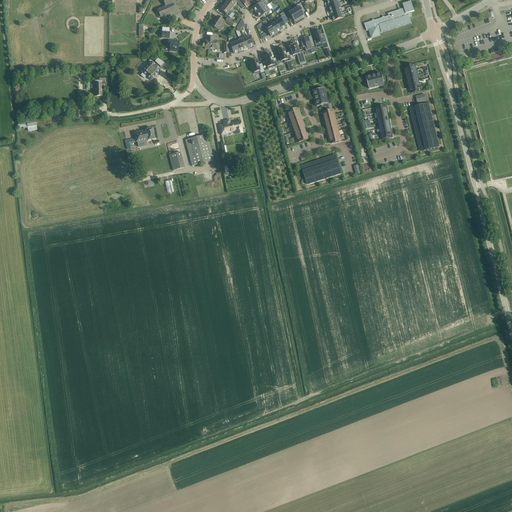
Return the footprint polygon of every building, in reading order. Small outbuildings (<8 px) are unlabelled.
[(162,0),(166,6),(157,10),(159,14),(157,14),(159,18),(161,16),(163,20),(169,18),(167,14),(176,11),(171,0),(162,0)] [(263,1),(252,8),(256,13),(267,5),(263,1)] [(389,16),(365,24),(367,31),(369,30),(372,38),(380,36),(379,34),(411,23),(409,15),(411,15),(411,12),(414,11),(411,1),(403,4),(404,8),(388,14),(389,16)] [(233,7),(227,2),(224,6),(230,11),(233,7)] [(340,3),(329,6),(330,11),(341,7),(340,3)] [(267,5),(256,13),(259,18),(270,10),(267,6),(267,5)] [(297,5),(292,8),(299,19),(303,17),(303,16),(304,16),(297,5)] [(230,11),(224,6),(220,10),(227,15),(229,17),(232,12),(230,11)] [(341,7),(330,11),(332,16),(343,12),(341,7)] [(292,8),(287,11),(294,22),(295,21),(296,22),(299,19),(292,8)] [(343,12),(332,16),(334,21),(344,18),(343,12)] [(213,21),(210,25),(217,29),(221,23),(222,24),(224,21),(217,16),(214,22),(213,21)] [(225,22),(232,26),(235,28),(237,24),(227,18),(225,22)] [(280,19),(275,22),(281,30),(285,27),(280,19)] [(275,22),(270,24),(276,33),(281,30),(275,22)] [(270,24),(266,27),(271,36),(276,33),(270,24)] [(320,31),(313,33),(315,41),(314,41),(316,48),(323,46),(323,49),(328,48),(324,34),(321,35),(320,31)] [(206,49),(211,49),(217,50),(218,41),(215,41),(215,37),(206,36),(206,41),(206,42),(207,43),(206,49)] [(253,45),(249,36),(244,38),(248,48),(253,45)] [(304,40),(301,42),(303,48),(305,47),(306,51),(310,50),(311,53),(316,52),(311,36),(308,37),(308,36),(303,38),(304,40)] [(248,48),(244,38),(239,40),(243,50),(248,48)] [(168,47),(170,47),(169,52),(178,53),(179,43),(178,43),(178,41),(169,40),(168,47)] [(243,50),(239,40),(235,42),(239,52),(243,50)] [(239,52),(235,42),(230,44),(234,54),(239,52)] [(297,43),(289,46),(292,56),(297,55),(300,64),(306,62),(302,52),(300,53),(297,43)] [(283,49),(282,49),(279,50),(279,51),(278,51),(281,61),(284,60),(285,62),(287,62),(290,71),(294,70),(291,61),(289,54),(286,55),(284,49),(283,49)] [(268,69),(278,66),(276,60),(272,61),(271,55),(269,55),(269,54),(265,55),(265,56),(264,57),(268,69)] [(158,58),(155,61),(161,67),(164,63),(158,58)] [(260,71),(261,73),(264,72),(262,66),(259,67),(257,60),(250,62),(251,66),(252,70),(253,70),(254,73),(260,71)] [(152,62),(142,72),(143,73),(141,75),(144,78),(146,76),(151,80),(155,76),(157,74),(161,70),(152,62)] [(366,77),(369,89),(385,85),(382,73),(375,75),(372,75),(373,75),(366,77)] [(95,80),(95,83),(95,91),(96,96),(102,96),(101,81),(105,81),(105,76),(99,76),(99,80),(95,80)] [(327,111),(332,110),(331,103),(328,104),(325,88),(313,91),(315,98),(314,98),(315,100),(315,101),(315,100),(317,107),(326,105),(326,106),(326,107),(327,111)] [(416,96),(417,103),(426,101),(424,94),(416,96)] [(421,114),(429,112),(428,109),(429,109),(428,106),(427,106),(427,103),(419,105),(421,114)] [(421,114),(419,105),(411,107),(411,110),(412,113),(413,116),(421,114)] [(289,117),(298,113),(296,108),(287,111),(289,117)] [(421,114),(423,123),(431,121),(430,118),(431,118),(430,114),(429,114),(429,112),(421,114)] [(300,119),(298,113),(289,117),(291,122),(300,119)] [(421,114),(413,116),(414,118),(413,118),(414,122),(415,122),(415,125),(423,123),(421,114)] [(302,124),(300,119),(291,122),(293,127),(302,124)] [(19,130),(27,128),(28,132),(37,130),(36,126),(35,120),(18,122),(19,130)] [(219,125),(221,134),(242,129),(240,121),(230,123),(229,120),(223,121),(224,124),(219,125)] [(423,123),(425,132),(433,130),(433,128),(432,124),(431,121),(423,123)] [(423,123),(415,125),(416,128),(416,132),(417,132),(417,134),(425,132),(423,123)] [(302,124),(293,127),(295,132),(304,129),(302,124)] [(148,140),(154,139),(152,128),(146,130),(134,133),(136,142),(148,140)] [(305,134),(304,129),(295,132),(297,137),(305,134)] [(202,136),(185,140),(192,166),(214,160),(207,134),(206,130),(201,131),(202,136)] [(428,141),(435,139),(435,136),(435,135),(434,132),(433,130),(425,132),(428,141)] [(425,132),(417,134),(418,136),(417,136),(418,140),(419,139),(420,143),(428,141),(425,132)] [(305,134),(297,137),(298,142),(307,139),(305,134)] [(428,141),(430,150),(438,148),(437,145),(438,145),(437,141),(436,142),(435,139),(428,141)] [(428,141),(420,143),(420,145),(420,146),(421,149),(422,151),(430,150),(428,141)] [(223,143),(219,144),(221,154),(222,159),(223,163),(227,162),(225,153),(224,146),(223,143)] [(173,171),(185,167),(181,152),(172,154),(172,152),(169,153),(169,155),(170,160),(173,171)] [(330,167),(339,164),(336,156),(334,157),(330,158),(327,159),(330,167)] [(319,162),(321,170),(330,167),(327,159),(324,160),(321,161),(319,162)] [(313,164),(310,165),(313,172),(321,170),(319,162),(317,163),(317,162),(313,163),(313,164)] [(339,164),(330,167),(332,175),(335,174),(339,173),(339,172),(341,172),(339,164)] [(301,168),(304,175),(313,172),(310,165),(307,166),(307,165),(304,166),(304,167),(301,168)] [(321,170),(324,177),(326,177),(330,176),(329,176),(332,175),(330,167),(321,170)] [(321,170),(313,172),(315,180),(318,179),(318,180),(322,179),(322,178),(324,177),(321,170)] [(312,181),(315,180),(313,172),(304,175),(306,183),(309,182),(309,183),(312,182),(312,181)]
